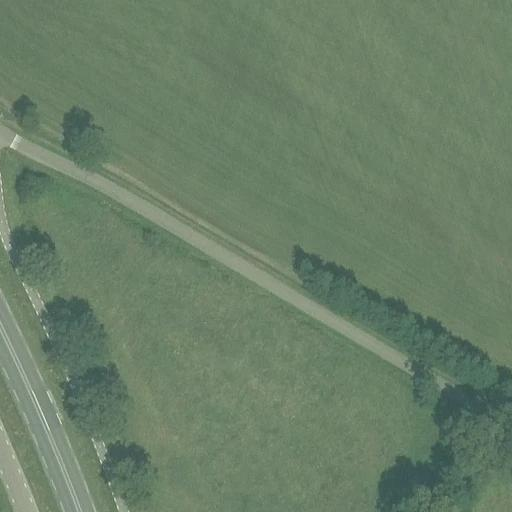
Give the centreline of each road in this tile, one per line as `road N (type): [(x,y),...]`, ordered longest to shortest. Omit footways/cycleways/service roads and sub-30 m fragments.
road 1 (residential): [(511,435),(0,133)]
road 2 (primary): [(76,511),(0,334)]
